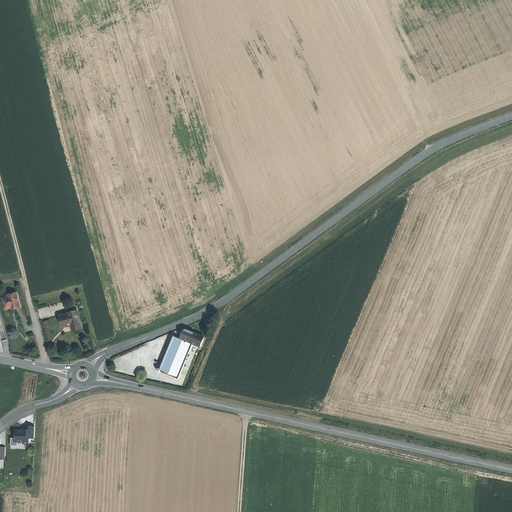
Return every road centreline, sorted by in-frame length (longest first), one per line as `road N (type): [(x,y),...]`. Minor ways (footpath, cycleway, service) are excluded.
road 1 (tertiary): [(123,346),(201,314),(429,150),(511,115)]
road 2 (secondary): [(511,467),(134,386)]
